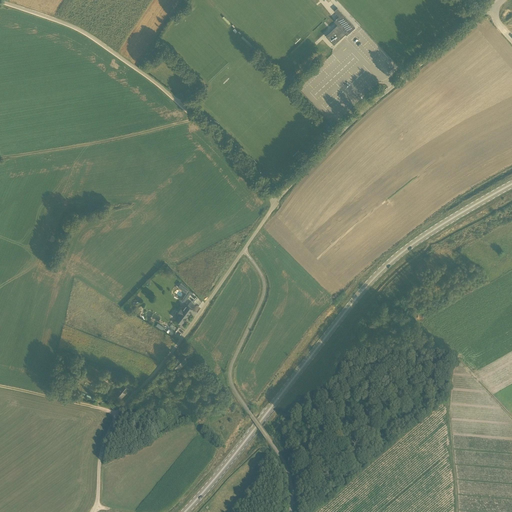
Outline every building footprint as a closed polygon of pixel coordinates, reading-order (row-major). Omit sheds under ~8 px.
[(334,31),(327,37),(334,45),(341,38),(345,34),(346,35),(355,27),(337,8),(334,11),(339,17),(336,19),(341,24),(339,26),(337,25),(333,30),(334,31)] [(243,36),(241,37),(250,47),(252,45),(243,36)] [(181,283),(178,287),(186,293),(181,301),(184,303),(191,292),(189,290),(181,283)] [(181,324),(193,309),(192,309),(194,306),(190,302),(187,305),(183,309),(181,308),(178,312),(177,311),(172,317),(181,324)] [(178,370),(192,356),(186,350),(172,363),(178,370)] [(129,389),(125,386),(120,382),(118,385),(120,387),(115,393),(121,398),(129,389)]
